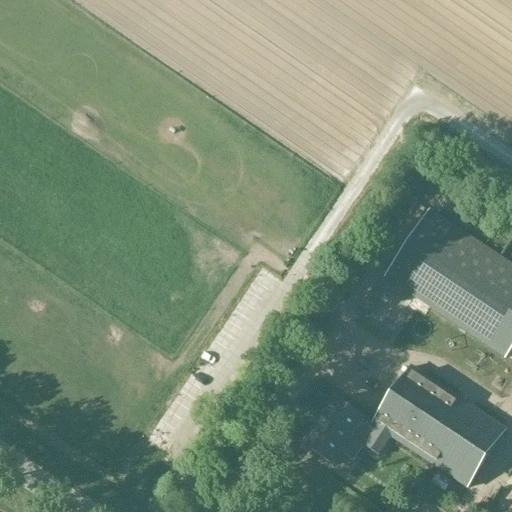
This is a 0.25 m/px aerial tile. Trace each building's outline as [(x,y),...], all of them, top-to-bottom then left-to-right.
[(504,359),(511,348),(511,265),(429,210),(384,279),(504,359)] [(319,345),(329,328),(311,317),(300,333),(319,345)] [(467,490),(506,432),(411,369),(373,426),(376,429),(365,445),(361,443),(341,473),(363,488),(383,457),(380,455),(391,439),(467,490)] [(333,468),(364,421),(336,402),(305,449),(333,468)] [(439,511),(418,500),(411,511),(439,511)]
